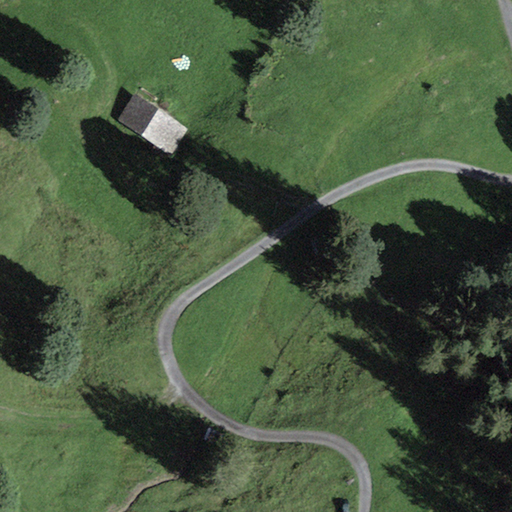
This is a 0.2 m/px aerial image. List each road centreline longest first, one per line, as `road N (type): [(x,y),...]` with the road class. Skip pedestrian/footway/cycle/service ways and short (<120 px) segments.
road 1 (track): [(511,182),(436,164),(370,177),(318,204),(169,315),(163,346),(186,397),(225,427),(314,437),(348,451),(361,471),(362,511)]
road 2 (track): [(104,145),(146,193),(207,186),(318,204)]
